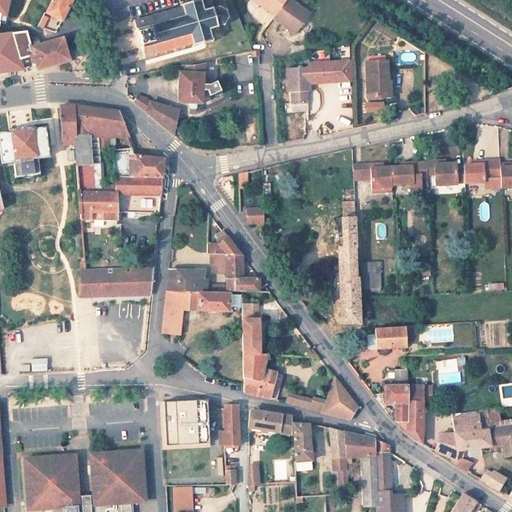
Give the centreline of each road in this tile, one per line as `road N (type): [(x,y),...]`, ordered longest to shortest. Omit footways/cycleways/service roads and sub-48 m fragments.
road 1 (tertiary): [(192,172),(396,440)]
road 2 (residential): [(192,172),(504,102)]
road 3 (residential): [(180,160),(150,328),(166,379)]
road 4 (residential): [(166,379),(0,380)]
road 5 (residential): [(396,440),(241,401)]
road 6 (tertiary): [(396,440),(505,511)]
